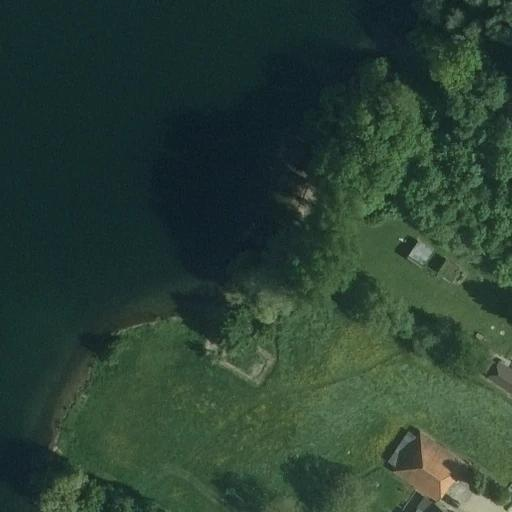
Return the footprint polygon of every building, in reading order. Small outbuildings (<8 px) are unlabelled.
[(484,235),(476,246),(501,263),(509,252),(484,235)] [(432,249),(418,240),(409,254),(423,262),(432,249)] [(462,267),(448,258),(439,272),(453,281),(462,267)] [(511,369),(499,362),(490,375),(511,388),(511,369)] [(398,465),(418,435),(410,430),(390,460),(398,465)] [(469,463),(421,431),(418,435),(398,465),(394,470),(437,499),(452,478),(457,481),(469,463)] [(395,484),(389,494),(402,503),(408,493),(395,484)] [(426,511),(425,511),(448,511),(434,502),(426,511)]
